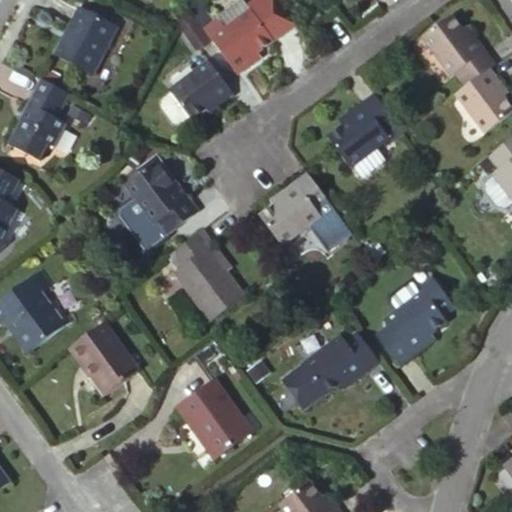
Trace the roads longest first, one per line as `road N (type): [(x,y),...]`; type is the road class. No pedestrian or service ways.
road 1 (residential): [(242,169),(230,150),(426,0)]
road 2 (residential): [(490,367),(361,453),(411,511)]
road 3 (residential): [(490,367),(446,511)]
road 4 (residential): [(84,511),(0,397)]
